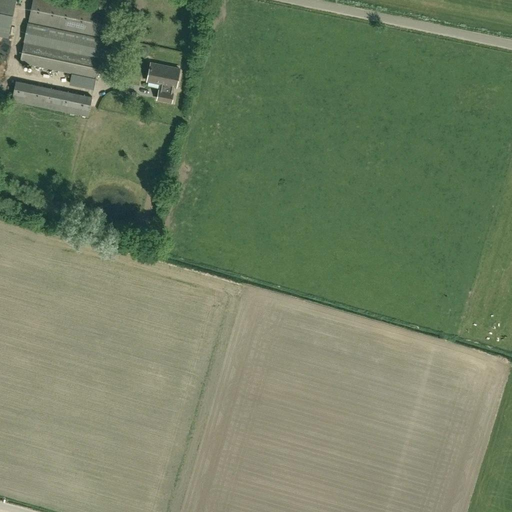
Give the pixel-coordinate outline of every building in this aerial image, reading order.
[(15,0),(0,0),(0,34),(8,37),(15,0)] [(96,78),(104,38),(110,9),(64,0),(33,0),(20,62),(96,78)] [(151,63),(147,80),(161,83),(160,91),(159,90),(157,99),(171,101),(173,93),(172,93),(173,86),(176,86),(179,69),(151,63)] [(93,89),(95,79),(71,74),(69,84),(93,89)] [(16,81),(12,100),(88,116),(92,97),(16,81)]
